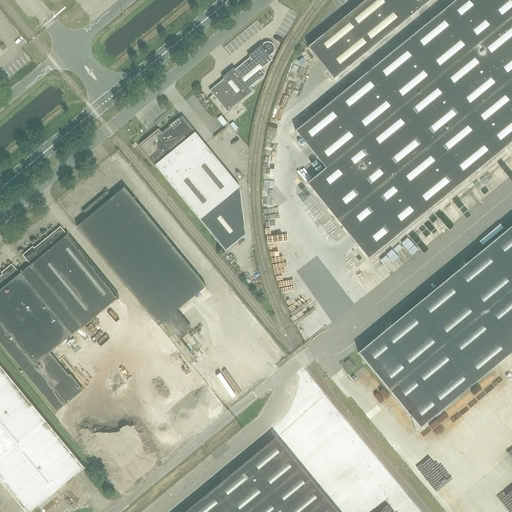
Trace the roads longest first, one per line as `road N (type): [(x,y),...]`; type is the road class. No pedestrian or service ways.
road 1 (unclassified): [(0,222),(264,0)]
road 2 (tertiary): [(117,91),(229,0)]
road 3 (tertiary): [(0,189),(103,103)]
